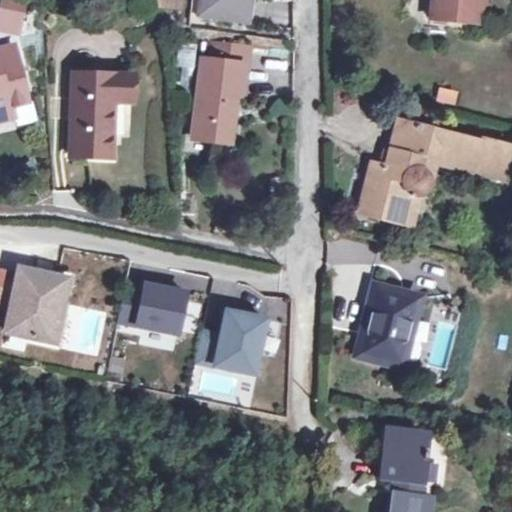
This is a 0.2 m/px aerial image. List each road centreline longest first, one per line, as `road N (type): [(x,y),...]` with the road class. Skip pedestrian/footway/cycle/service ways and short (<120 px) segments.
road 1 (residential): [(0,209),(49,210),(299,261)]
road 2 (residential): [(299,261),(305,0)]
road 3 (residential): [(308,423),(299,261)]
